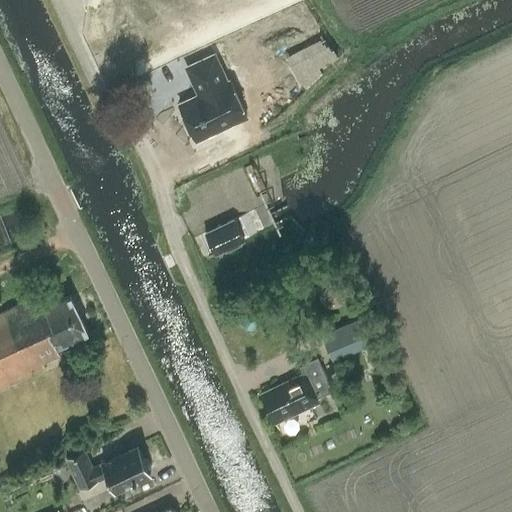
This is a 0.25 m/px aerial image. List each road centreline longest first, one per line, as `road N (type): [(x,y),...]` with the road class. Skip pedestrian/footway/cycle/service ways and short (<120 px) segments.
road 1 (residential): [(301,511),(173,246),(146,151),(106,104),(56,0)]
road 2 (tertiary): [(208,511),(0,71)]
